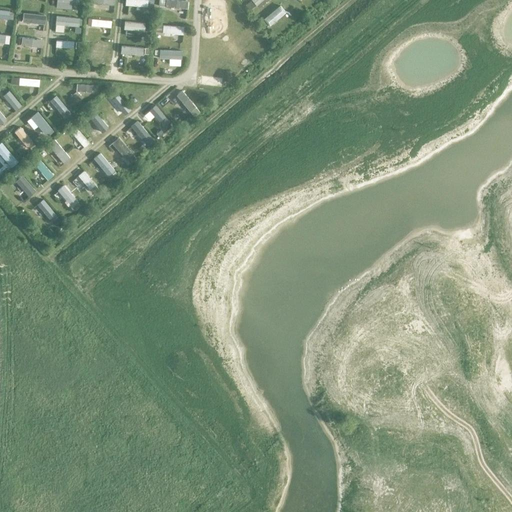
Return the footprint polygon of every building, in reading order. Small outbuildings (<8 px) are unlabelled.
[(187,8),(188,1),(175,0),(158,0),(158,6),(187,8)] [(286,13),(280,5),(264,18),(270,26),(286,13)] [(0,17),(9,18),(10,10),(0,9),(0,17)] [(45,15),(23,13),(22,21),(44,23),(45,15)] [(79,18),(56,16),(55,24),(78,26),(79,18)] [(111,20),(88,18),(87,26),(110,27),(111,20)] [(151,24),(124,22),(124,29),(151,31),(151,24)] [(184,27),(155,24),(155,32),(183,34),(184,27)] [(9,35),(0,33),(0,42),(8,44),(9,35)] [(42,39),(21,37),(20,45),(41,47),(42,39)] [(84,59),(92,59),(93,55),(103,55),(104,47),(84,46),(84,59)] [(142,55),(143,48),(121,46),(120,53),(142,55)] [(182,51),(154,49),(154,55),(159,55),(159,58),(182,59),(182,51)] [(39,86),(40,79),(11,77),(10,84),(39,86)] [(94,92),(94,84),(77,83),(76,91),(94,92)] [(200,112),(182,89),(176,94),(194,117),(200,112)] [(21,106),(8,90),(3,95),(16,110),(21,106)] [(129,108),(118,93),(111,98),(123,113),(129,108)] [(67,109),(55,95),(49,100),(61,114),(67,109)] [(169,121),(155,105),(150,110),(163,126),(169,121)] [(52,129),(37,111),(30,116),(45,135),(52,129)] [(108,128),(95,112),(89,117),(102,133),(108,128)] [(153,140),(138,121),(131,126),(147,146),(153,140)] [(32,143),(20,127),(14,131),(26,147),(32,143)] [(88,143),(76,128),(71,133),(83,147),(88,143)] [(133,155),(118,137),(112,143),(126,160),(133,155)] [(70,159),(54,138),(48,143),(64,163),(70,159)] [(18,162),(1,142),(0,143),(0,153),(12,167),(18,162)] [(114,170),(99,152),(93,158),(108,176),(114,170)] [(53,175),(39,159),(33,164),(48,180),(53,175)] [(94,185),(83,171),(78,175),(88,190),(94,185)] [(36,191),(22,175),(16,180),(29,197),(36,191)] [(78,202),(63,185),(57,190),(71,207),(78,202)] [(57,217),(42,200),(37,205),(52,222),(57,217)] [(501,392),(475,408),(475,413),(468,417),(480,417),(487,428),(495,423),(495,434),(498,434),(503,441),(503,435),(509,435),(511,439),(511,405),(504,392),(501,392)] [(360,411),(364,417),(369,414),(365,408),(360,411)] [(254,480),(246,484),(253,497),(261,493),(254,480)] [(387,487),(353,511),(404,511),(405,511),(387,487)] [(234,498),(225,505),(230,511),(233,511),(241,505),(234,498)]
